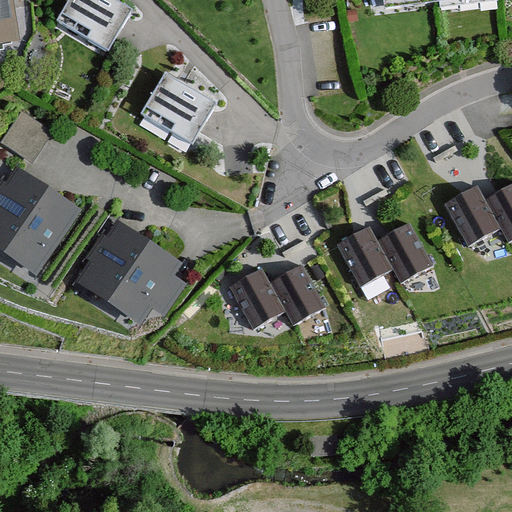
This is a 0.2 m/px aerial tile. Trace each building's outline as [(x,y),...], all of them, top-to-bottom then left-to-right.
[(0,0),(0,44),(16,42),(10,10),(14,9),(12,0),(0,0)] [(132,10),(114,0),(69,0),(57,21),(108,51),(132,10)] [(381,0),(383,12),(441,6),(441,12),(496,7),(495,0),(381,0)] [(216,104),(165,74),(142,114),(193,144),(216,104)] [(22,113),(2,144),(32,164),(53,132),(22,113)] [(88,216),(16,167),(6,182),(2,179),(0,181),(0,245),(46,277),(88,216)] [(511,187),(484,202),(503,237),(508,247),(511,244),(511,187)] [(479,193),(442,212),(466,257),(503,237),(484,202),(479,193)] [(186,268),(115,219),(104,234),(100,231),(83,256),(87,259),(73,280),(144,329),(156,312),(166,318),(188,287),(177,281),(186,268)] [(412,223),(376,242),(392,272),(400,286),(436,267),(412,223)] [(368,228),(332,247),(356,291),(392,272),(376,242),(368,228)] [(304,266),(268,286),(284,316),(292,330),(328,310),(304,266)] [(260,272),(224,292),(248,336),(284,316),(268,286),(260,272)] [(339,436),(311,437),(312,457),(340,456),(339,436)]
